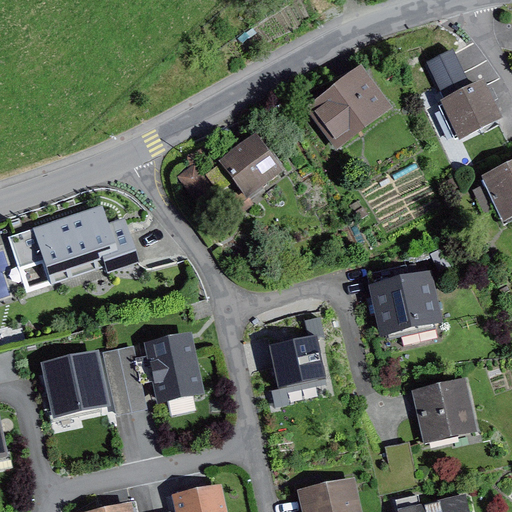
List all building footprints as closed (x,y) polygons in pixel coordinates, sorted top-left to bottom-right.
[(360,69),(306,112),(338,152),(392,109),(360,69)] [(500,124),(481,87),(439,109),(459,146),(500,124)] [(473,164),(511,143),(503,128),(465,149),(473,164)] [(253,137),(217,166),(246,203),(282,174),(253,137)] [(511,167),(480,182),(500,224),(511,218),(511,167)] [(209,182),(194,191),(206,210),(221,201),(209,182)] [(100,207),(33,232),(53,284),(103,265),(108,280),(139,268),(121,219),(107,224),(100,207)] [(440,329),(427,276),(368,290),(381,343),(440,329)] [(318,336),(263,348),(273,392),(328,380),(318,336)] [(199,398),(187,339),(145,348),(157,407),(199,398)] [(135,354),(119,358),(132,414),(149,410),(135,354)] [(96,356),(39,368),(51,423),(108,411),(96,356)] [(119,358),(103,362),(116,418),(132,414),(119,358)] [(461,382),(412,393),(423,447),(473,436),(461,382)] [(409,448),(386,453),(392,482),(416,477),(409,448)] [(356,511),(351,485),(301,496),(304,511),(356,511)] [(223,511),(219,491),(170,501),(172,511),(223,511)] [(468,511),(466,498),(421,509),(418,497),(396,502),(397,511),(468,511)]
